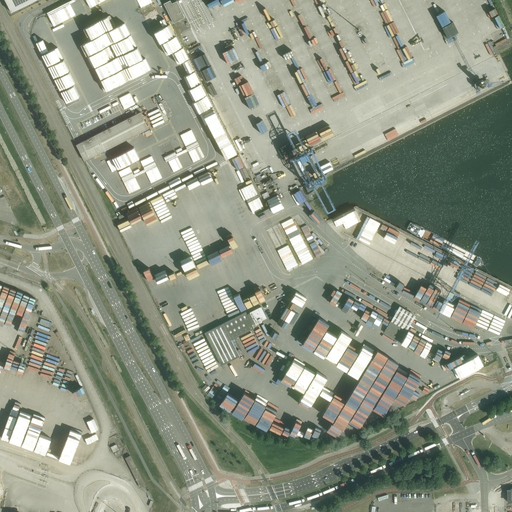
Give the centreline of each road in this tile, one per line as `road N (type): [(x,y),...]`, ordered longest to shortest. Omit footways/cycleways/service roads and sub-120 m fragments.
road 1 (tertiary): [(208,481),(90,251)]
road 2 (secondary): [(240,511),(312,499),(460,435)]
road 3 (tertiary): [(88,283),(194,482)]
road 4 (tertiary): [(88,247),(0,69)]
road 5 (secondary): [(450,416),(284,490)]
road 6 (tertiary): [(0,109),(68,244)]
road 7 (unclassified): [(62,108),(25,33),(28,17),(61,0)]
road 8 (unknown): [(115,0),(68,25),(103,100)]
